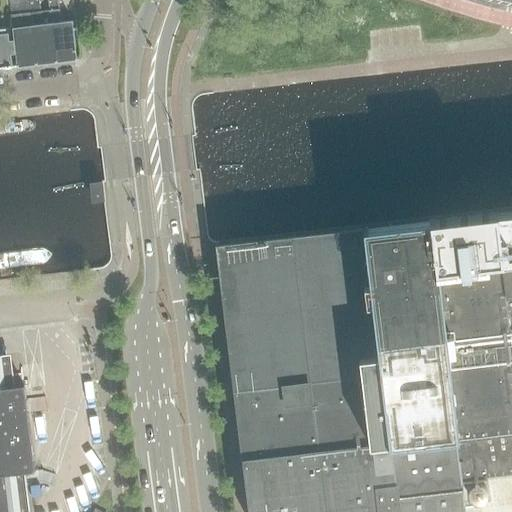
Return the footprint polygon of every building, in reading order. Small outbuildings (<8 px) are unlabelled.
[(8,0),(12,26),(17,65),(17,66),(18,66),(18,65),(22,65),(37,64),(37,63),(31,23),(28,0),(8,0)] [(28,0),(31,23),(37,63),(41,62),(41,63),(57,61),(57,60),(49,11),(40,12),(38,0),(28,0)] [(76,59),(72,21),(61,22),(58,0),(48,0),(49,11),(57,60),(61,60),(61,61),(76,59)] [(17,65),(12,26),(0,27),(0,67),(16,66),(16,65),(17,65)] [(13,123),(0,124),(0,144),(15,143),(13,123)] [(170,131),(95,141),(96,147),(97,148),(99,149),(101,148),(147,143),(192,137),(194,137),(196,136),(196,134),(196,128),(170,131)] [(105,180),(100,181),(104,207),(136,203),(203,194),(201,172),(200,170),(200,169),(198,169),(196,169),(151,175),(105,180)] [(92,190),(94,208),(108,207),(105,188),(92,190)] [(511,211),(494,214),(455,218),(455,217),(365,228),(365,229),(346,231),(346,232),(219,246),(245,459),(251,511),(457,511),(465,511),(461,477),(464,477),(504,472),(504,473),(511,471),(511,211)] [(27,253),(0,256),(0,276),(30,273),(27,253)] [(0,511),(30,511),(26,479),(39,477),(38,471),(35,471),(28,420),(32,420),(29,399),(26,399),(22,367),(20,367),(21,374),(12,375),(9,375),(7,360),(0,361),(0,511)]
